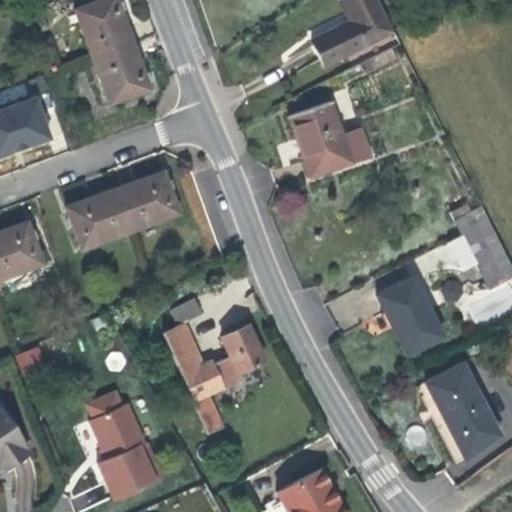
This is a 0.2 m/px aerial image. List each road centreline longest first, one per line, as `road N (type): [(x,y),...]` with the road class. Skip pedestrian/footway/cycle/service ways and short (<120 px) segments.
road 1 (tertiary): [(205,118),(283,312),(407,511)]
road 2 (residential): [(205,118),(0,192)]
road 3 (tertiary): [(161,0),(205,118)]
